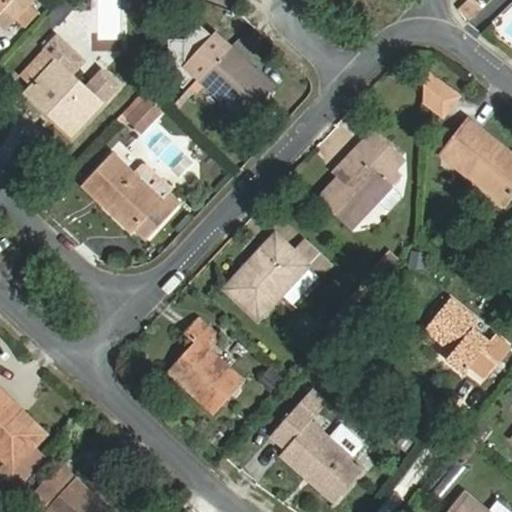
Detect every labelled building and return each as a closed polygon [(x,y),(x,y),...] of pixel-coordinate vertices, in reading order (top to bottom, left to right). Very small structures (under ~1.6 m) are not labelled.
[(0,0),(0,24),(6,30),(33,0),(0,0)] [(195,35),(175,57),(187,68),(207,46),(195,35)] [(217,36),(207,46),(187,68),(245,121),(275,89),(217,36)] [(21,77),(33,88),(58,62),(46,51),(21,77)] [(62,119),(59,122),(72,134),(102,103),(58,62),(33,88),(28,93),(42,105),(44,102),(62,119)] [(97,69),(85,86),(106,101),(119,84),(97,69)] [(458,98),(425,72),(423,100),(444,116),(458,98)] [(161,113),(147,100),(129,119),(143,132),(161,113)] [(441,155),(506,206),(511,197),(511,153),(470,120),(441,155)] [(395,167),(405,156),(376,129),(356,151),(361,156),(319,200),(351,230),(403,174),(395,167)] [(113,206),(109,210),(133,233),(137,229),(148,240),(181,204),(169,193),(171,191),(147,168),(138,177),(113,153),(87,181),(113,206)] [(305,242),(294,253),(276,236),(249,266),(253,270),(231,293),(259,319),(282,294),(294,305),(330,266),(305,242)] [(418,247),(412,256),(422,263),(428,254),(418,247)] [(386,258),(368,278),(369,278),(376,285),(377,285),(394,266),(386,258)] [(369,278),(353,297),(360,303),(376,285),(369,278)] [(471,367),(487,380),(511,349),(495,336),(489,343),(474,330),(479,323),(451,299),(426,329),(454,352),(448,359),(466,374),(471,367)] [(195,343),(169,371),(215,414),(244,383),(210,351),(221,340),(197,320),(185,334),(195,343)] [(42,440),(16,416),(21,410),(0,390),(0,454),(14,468),(42,440)] [(314,474),(341,498),(365,470),(311,422),(327,403),(312,390),(272,436),(287,449),(282,455),(309,479),(314,474)] [(112,511),(61,464),(45,481),(25,503),(34,511),(112,511)] [(488,511),(466,494),(452,511),(488,511)]
